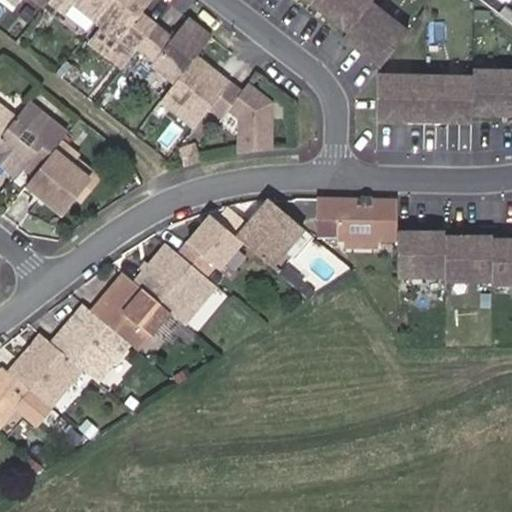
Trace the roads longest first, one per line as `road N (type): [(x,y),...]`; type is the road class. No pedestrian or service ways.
road 1 (residential): [(49,278),(134,216),(185,191),(334,170)]
road 2 (residential): [(225,0),(315,72),(334,99),(334,170)]
road 3 (residential): [(334,170),(511,175)]
